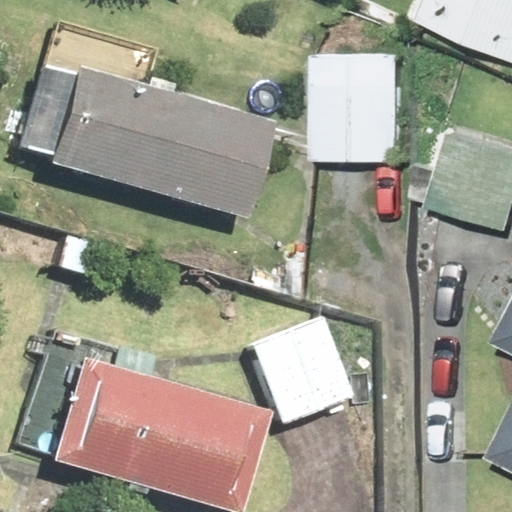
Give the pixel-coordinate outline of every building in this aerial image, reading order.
[(511,42),(511,0),(412,0),(406,15),(505,59),(511,42)] [(385,231),(392,47),(308,43),(303,154),(360,156),(357,230),(385,231)] [(48,57),(18,159),(222,219),(252,117),(48,57)] [(511,159),(511,143),(445,125),(424,202),(495,221),(511,159)] [(511,463),(511,282),(482,338),(511,354),(511,381),(477,445),(511,463)] [(306,311),(227,338),(256,420),(335,392),(306,311)] [(240,409),(58,362),(34,455),(216,502),(240,409)]
